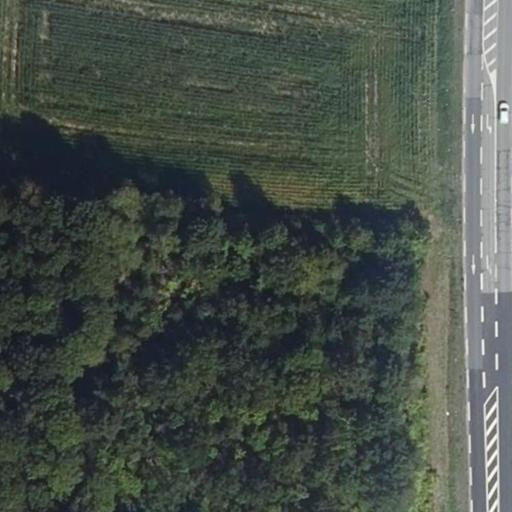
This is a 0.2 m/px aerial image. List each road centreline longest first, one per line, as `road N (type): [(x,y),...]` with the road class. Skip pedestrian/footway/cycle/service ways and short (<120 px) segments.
road 1 (primary): [(500,0),(492,294)]
road 2 (primary): [(492,294),(494,511)]
